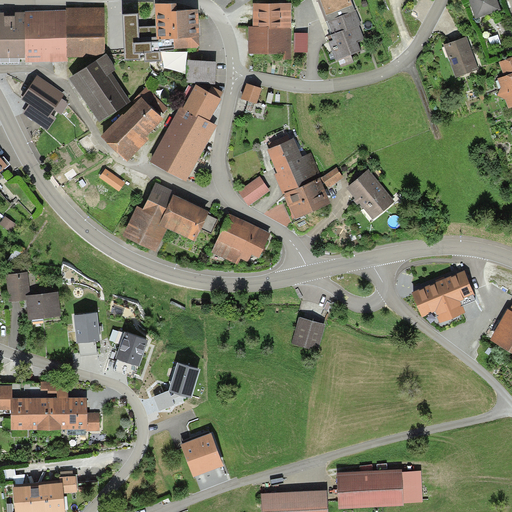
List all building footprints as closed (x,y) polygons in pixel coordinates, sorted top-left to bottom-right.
[(355,11),(350,0),(318,0),(332,35),(327,37),(329,43),(336,61),(361,51),(358,43),(368,40),(365,33),(363,33),(360,27),(363,26),(357,10),(355,11)] [(469,0),(476,19),(501,11),(497,0),(469,0)] [(175,51),(200,49),(199,34),(198,9),(178,11),(178,5),(156,6),(157,27),(158,41),(174,40),(175,51)] [(284,60),(293,60),(292,5),(253,5),(253,27),(250,27),(250,55),(284,55),(284,60)] [(104,7),(66,8),(66,11),(67,58),(103,57),(105,55),(104,7)] [(67,58),(66,11),(25,11),(25,14),(0,13),(0,59),(26,59),(25,63),(68,63),(67,58)] [(175,51),(174,40),(158,41),(157,27),(138,28),(137,17),(124,18),(125,44),(126,60),(139,59),(139,53),(146,53),(147,61),(161,60),(160,51),(175,51)] [(308,34),(295,34),(295,53),(308,53),(308,34)] [(467,37),(444,46),(456,78),(479,70),(473,52),(467,37)] [(69,79),(99,124),(131,102),(112,74),(116,71),(105,55),(103,57),(69,79)] [(511,59),(500,64),(504,77),(497,79),(501,90),(498,97),(504,100),(507,109),(511,106),(511,59)] [(214,64),(187,63),(187,83),(214,84),(214,64)] [(59,93),(36,76),(23,94),(32,101),(46,111),(48,109),(58,95),(59,93)] [(246,82),(242,98),(248,99),(256,101),(260,85),(246,82)] [(222,101),(196,86),(183,109),(181,108),(150,163),(186,182),(217,127),(210,123),(222,101)] [(58,95),(48,109),(57,116),(67,102),(58,95)] [(143,96),(104,136),(128,159),(148,138),(144,135),(163,116),(143,96)] [(256,101),(248,99),(244,113),(262,118),(266,104),(256,101)] [(46,111),(32,101),(24,111),(50,130),(57,119),(46,111)] [(284,194),(321,179),(311,154),(303,158),(294,139),(268,150),(278,174),(275,175),(283,195),(284,194)] [(0,169),(1,169),(2,171),(10,163),(4,156),(1,158),(0,156),(0,169)] [(336,167),(321,179),(323,184),(325,183),(328,188),(343,178),(336,167)] [(106,170),(100,178),(119,191),(125,183),(106,170)] [(368,170),(347,187),(356,198),(352,201),(355,205),(360,202),(373,219),(394,202),(368,170)] [(259,177),(239,192),(249,206),(269,191),(259,177)] [(321,179),(284,194),(296,221),(332,205),(323,184),(321,179)] [(160,226),(173,197),(175,193),(157,184),(143,211),(138,208),(123,240),(155,255),(168,229),(160,226)] [(173,197),(160,226),(168,229),(196,243),(202,230),(212,234),(218,221),(208,216),(209,213),(191,205),(173,197)] [(271,235),(230,215),(212,253),(238,266),(241,260),(248,263),(252,256),(260,260),(271,235)] [(2,224),(12,230),(17,222),(7,216),(2,224)] [(442,280),(412,294),(423,318),(430,315),(431,319),(437,316),(441,324),(465,313),(462,307),(477,300),(463,270),(442,280)] [(6,275),(9,303),(27,301),(26,297),(30,296),(28,272),(6,275)] [(27,301),(29,322),(63,317),(60,293),(42,295),(30,296),(26,297),(27,301)] [(511,353),(511,307),(510,311),(508,309),(490,341),(511,353)] [(79,343),(81,357),(100,355),(99,341),(100,341),(99,334),(97,313),(74,316),(77,344),(79,343)] [(299,319),(292,344),(318,351),(325,326),(299,319)] [(121,344),(116,357),(118,358),(114,369),(134,377),(148,340),(120,330),(116,342),(121,344)] [(420,348),(430,356),(439,346),(428,337),(420,348)] [(0,410),(11,410),(11,431),(88,431),(88,433),(99,433),(99,414),(87,414),(87,399),(69,399),(69,390),(49,383),(12,383),(12,386),(0,386),(0,410)] [(211,434),(182,445),(195,477),(215,469),(224,466),(211,434)] [(402,470),(337,475),(339,510),(403,506),(403,503),(422,502),(420,472),(402,473),(402,470)] [(63,484),(64,493),(77,493),(77,476),(60,477),(60,482),(60,484),(63,484)] [(26,484),(13,485),(15,511),(65,511),(64,493),(63,484),(60,484),(60,482),(52,482),(41,483),(26,484)] [(327,511),(326,492),(262,495),(262,511),(327,511)]
